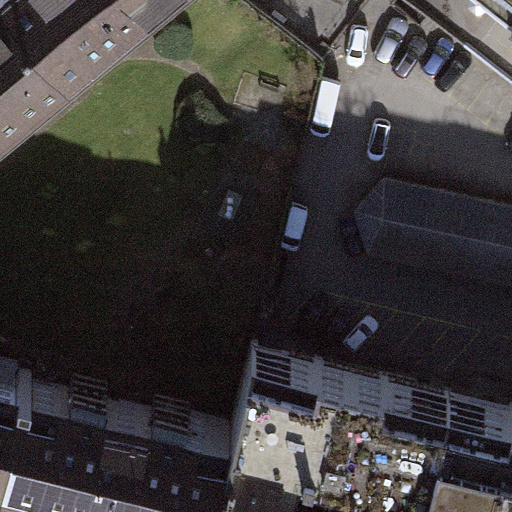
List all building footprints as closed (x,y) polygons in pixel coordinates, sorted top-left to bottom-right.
[(0,0),(0,123),(67,68),(10,0),(0,0)] [(10,0),(67,68),(149,0),(10,0)] [(511,202),(387,176),(383,176),(359,205),(357,209),(358,213),(369,246),(373,250),(511,279),(511,202)] [(252,338),(232,418),(235,419),(212,511),(418,511),(449,387),(252,338)] [(212,511),(235,419),(232,418),(185,407),(184,414),(31,376),(32,369),(20,366),(18,375),(24,377),(0,472),(0,483),(59,498),(116,511),(212,511)] [(18,375),(0,370),(0,472),(24,377),(18,375)] [(511,511),(511,402),(449,387),(418,511),(511,511)]
